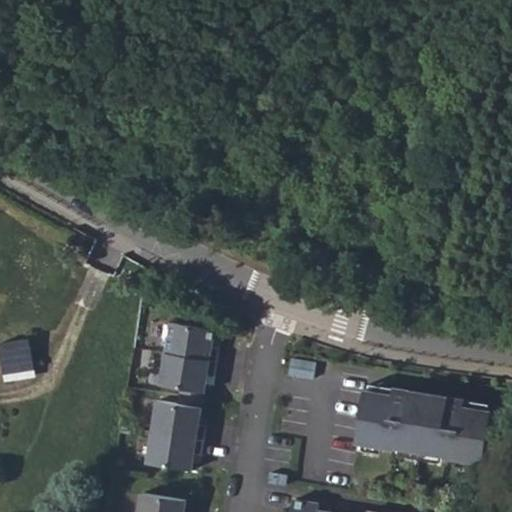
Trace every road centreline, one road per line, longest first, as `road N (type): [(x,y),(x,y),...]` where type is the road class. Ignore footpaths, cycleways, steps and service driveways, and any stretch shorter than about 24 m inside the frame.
road 1 (residential): [(0,161),(188,262),(282,297)]
road 2 (residential): [(282,297),(342,324),(511,355)]
road 3 (residential): [(282,297),(244,511)]
